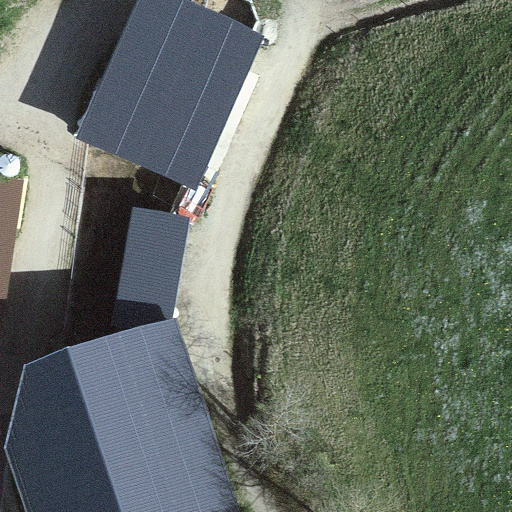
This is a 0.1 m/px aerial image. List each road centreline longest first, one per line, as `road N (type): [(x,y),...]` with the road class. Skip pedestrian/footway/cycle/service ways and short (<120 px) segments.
road 1 (track): [(106,0),(32,207),(0,428)]
road 2 (track): [(308,0),(229,192),(194,309)]
